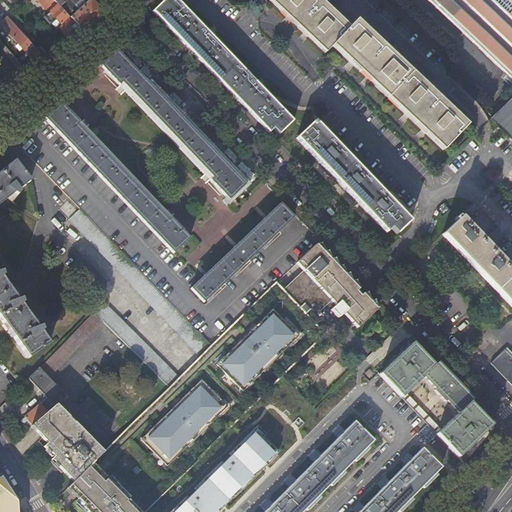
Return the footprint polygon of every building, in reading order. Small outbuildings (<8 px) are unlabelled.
[(38,0),(49,11),(57,4),(53,0),(38,0)] [(53,0),(57,4),(70,18),(89,0),(53,0)] [(89,0),(70,18),(84,33),(98,20),(98,19),(98,7),(90,0),(89,0)] [(292,121),(176,0),(163,0),(152,11),(182,42),(238,100),(269,132),(273,128),(279,134),(292,121)] [(354,21),(347,28),(317,0),(268,0),(268,1),(323,53),(330,46),(441,150),(465,125),(354,21)] [(511,0),(427,0),(509,77),(511,79),(511,0)] [(70,18),(57,4),(49,11),(43,17),(48,23),(52,19),(54,22),(56,20),(61,26),(70,18)] [(1,23),(14,39),(21,33),(7,17),(1,23)] [(70,18),(61,26),(59,28),(72,44),(84,33),(70,18)] [(21,47),(26,53),(33,46),(23,35),(21,33),(14,39),(18,44),(21,47)] [(41,45),(36,50),(42,57),(47,53),(41,45)] [(41,71),(50,65),(42,57),(36,50),(33,46),(26,53),(20,58),(22,61),(28,56),(41,71)] [(42,57),(50,65),(56,59),(49,51),(47,53),(42,57)] [(229,201),(245,185),(118,53),(116,51),(100,66),(229,201)] [(503,83),(511,91),(511,89),(511,79),(509,77),(503,83)] [(503,100),(511,91),(503,83),(495,92),(503,100)] [(511,143),(511,97),(490,121),(503,134),(511,143)] [(173,254),(189,238),(61,103),(44,119),(173,254)] [(397,234),(411,221),(315,121),(296,138),(332,175),(357,202),(386,233),(391,228),(397,234)] [(0,172),(0,204),(31,180),(15,161),(0,172)] [(204,303),(293,218),(280,204),(191,289),(204,303)] [(199,357),(210,346),(79,209),(68,220),(199,357)] [(511,270),(461,218),(443,236),(472,266),(511,306),(511,357),(505,351),(491,364),(511,385),(511,270)] [(292,300),(310,320),(318,312),(331,301),(335,305),(330,310),(337,318),(342,313),(344,315),(356,328),(376,309),(364,297),(319,249),(315,245),(296,264),(300,268),(302,271),(291,281),(286,286),(282,290),(292,300)] [(0,317),(29,358),(49,343),(40,331),(42,329),(40,325),(37,318),(32,320),(20,303),(22,302),(20,298),(17,291),(13,293),(1,276),(3,275),(1,271),(0,268),(0,317)] [(144,364),(169,387),(179,377),(105,303),(94,313),(103,322),(144,364)] [(237,345),(217,365),(223,372),(234,383),(243,392),(263,372),(262,371),(281,352),(282,353),(292,343),(299,337),(283,321),(272,310),(256,326),(257,328),(247,337),(245,340),(247,342),(240,349),(237,345)] [(93,312),(39,367),(49,377),(103,322),(94,313),(93,312)] [(299,337),(292,343),(295,346),(305,336),(287,317),(283,321),(299,337)] [(247,337),(257,328),(256,326),(254,324),(244,333),(247,337)] [(378,374),(463,465),(488,435),(487,432),(487,431),(486,429),(486,428),(486,425),(486,424),(486,421),(486,420),(487,420),(487,417),(488,417),(488,416),(456,384),(415,340),(378,374)] [(262,371),(263,372),(266,374),(285,356),(282,353),(281,352),(262,371)] [(333,358),(315,375),(321,382),(339,365),(333,358)] [(39,367),(28,378),(46,399),(22,419),(25,425),(22,427),(25,433),(32,426),(56,405),(65,396),(49,377),(39,367)] [(234,383),(223,372),(220,376),(231,387),(234,383)] [(145,436),(141,440),(153,453),(161,461),(167,467),(188,446),(186,445),(206,426),(207,427),(217,417),(228,407),(211,390),(201,380),(181,401),(182,402),(173,411),(169,414),(171,416),(164,422),(161,420),(153,428),(145,436)] [(228,407),(217,417),(220,420),(233,407),(214,387),(211,390),(228,407)] [(331,391),(310,413),(312,415),(307,420),(316,429),(343,402),(331,391)] [(182,402),(181,401),(178,398),(169,407),(173,411),(182,402)] [(51,460),(74,482),(94,462),(103,453),(56,405),(32,426),(48,442),(44,446),(54,457),(51,460)] [(301,511),(372,441),(352,422),(343,431),(340,428),(335,432),(339,436),(319,456),(316,452),(310,457),(314,461),(295,481),(291,477),(286,482),(290,486),(271,505),(267,502),(262,507),(266,510),(264,511),(301,511)] [(142,432),(145,436),(153,428),(149,424),(142,432)] [(206,426),(186,445),(188,446),(190,449),(209,430),(207,427),(206,426)] [(214,511),(271,456),(256,443),(259,441),(252,433),(229,453),(231,456),(222,465),(220,462),(194,488),(196,491),(187,499),(185,497),(170,511),(214,511)] [(395,511),(440,467),(422,449),(411,459),(408,456),(403,461),(406,464),(387,484),(383,480),(378,485),(382,489),(362,509),(359,505),(354,510),(356,511),(395,511)] [(161,461),(153,453),(150,457),(157,464),(161,461)] [(74,482),(67,489),(72,494),(78,499),(79,501),(84,506),(83,508),(86,511),(140,511),(128,500),(130,498),(129,497),(109,477),(94,462),(74,482)] [(0,511),(17,511),(16,501),(0,475),(0,511)] [(111,475),(109,477),(129,497),(131,495),(111,475)] [(143,511),(130,498),(128,500),(140,511),(143,511)] [(84,506),(79,501),(76,504),(83,511),(86,511),(83,508),(84,506)]
